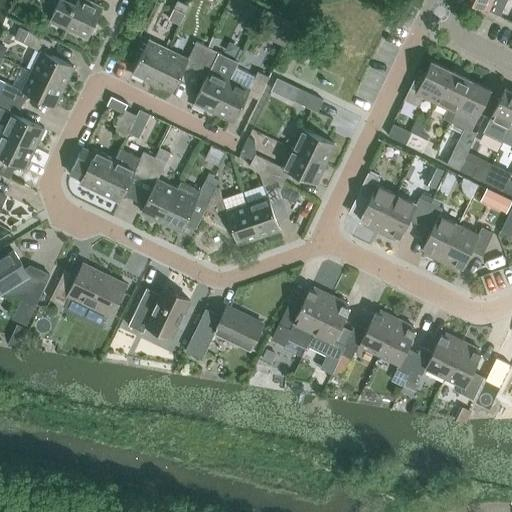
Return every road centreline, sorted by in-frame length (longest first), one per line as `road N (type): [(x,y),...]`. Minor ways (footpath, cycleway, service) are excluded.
road 1 (residential): [(327,242),(227,281),(45,199),(100,84),(213,135)]
road 2 (residential): [(327,242),(411,51),(446,35)]
road 3 (residential): [(327,242),(488,317),(511,309)]
